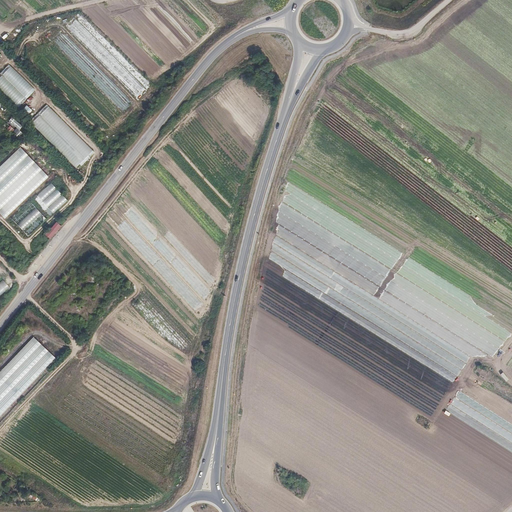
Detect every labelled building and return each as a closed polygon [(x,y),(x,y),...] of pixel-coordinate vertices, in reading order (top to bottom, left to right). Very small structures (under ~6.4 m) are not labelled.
[(12,65),(3,74),(25,96),(34,87),(12,65)] [(25,97),(3,75),(0,77),(0,85),(18,104),(25,97)] [(26,105),(21,110),(27,115),(31,111),(26,105)] [(92,148),(49,105),(33,122),(76,165),(92,148)] [(10,125),(5,130),(14,137),(23,127),(11,117),(7,122),(10,125)] [(22,146),(0,167),(0,181),(30,153),(22,146)] [(30,154),(0,182),(0,195),(37,161),(30,154)] [(38,162),(0,197),(0,208),(0,209),(44,168),(38,162)] [(44,169),(1,210),(7,216),(51,176),(44,169)] [(52,182),(39,194),(43,200),(57,188),(52,182)] [(58,188),(44,200),(49,206),(63,194),(58,188)] [(64,194),(50,206),(55,212),(69,200),(64,194)] [(32,201),(13,218),(18,223),(37,207),(32,201)] [(37,207),(19,224),(24,229),(42,213),(37,207)] [(43,213),(24,230),(29,236),(48,219),(43,213)] [(55,222),(44,234),(50,239),(61,226),(55,222)] [(0,295),(9,288),(2,280),(0,281),(0,295)] [(0,387),(43,344),(36,336),(0,372),(0,387)] [(0,403),(51,350),(44,343),(0,388),(0,403)] [(0,418),(57,357),(51,350),(0,403),(0,418)] [(357,431),(358,428),(365,432),(367,427),(358,421),(353,429),(357,431)] [(315,432),(309,429),(307,432),(328,445),(333,436),(318,427),(315,432)] [(437,495),(463,511),(465,511),(468,510),(439,492),(437,495)] [(474,511),(493,511),(497,505),(478,494),(476,497),(478,499),(474,506),(477,507),(474,511)]
